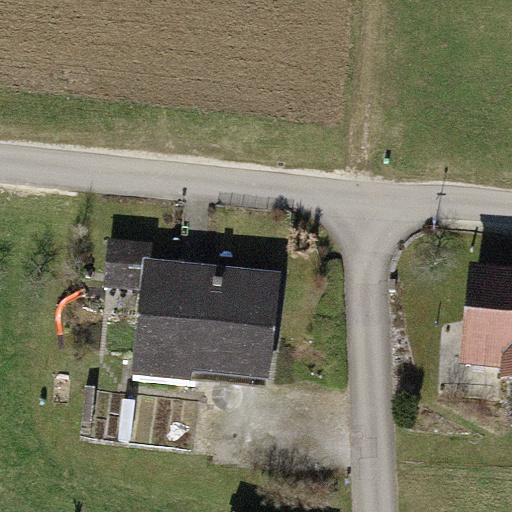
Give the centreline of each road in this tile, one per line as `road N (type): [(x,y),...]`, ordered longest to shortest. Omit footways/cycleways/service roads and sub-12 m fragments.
road 1 (residential): [(364,200),(0,162)]
road 2 (residential): [(364,200),(375,511)]
road 3 (residential): [(511,208),(364,200)]
